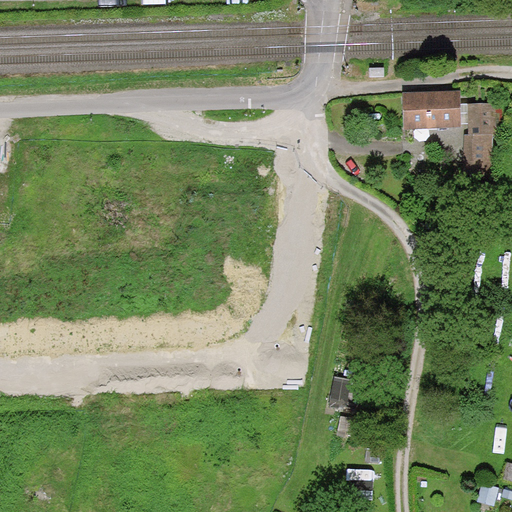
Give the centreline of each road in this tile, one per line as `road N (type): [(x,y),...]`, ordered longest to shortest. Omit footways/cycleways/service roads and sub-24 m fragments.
road 1 (residential): [(0,376),(199,366),(232,360),(277,335),(317,93)]
road 2 (track): [(400,511),(418,321),(409,246),(388,214),(343,190),(304,187)]
road 3 (residential): [(0,108),(317,93)]
road 4 (track): [(511,71),(317,93)]
